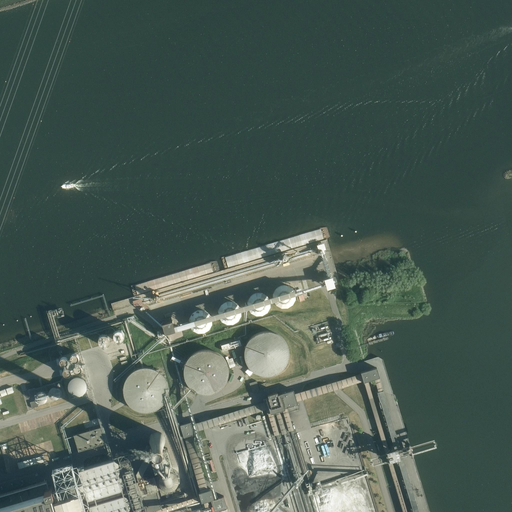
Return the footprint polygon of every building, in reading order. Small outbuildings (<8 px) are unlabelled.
[(297,299),(297,297),(297,295),(296,293),(295,291),(294,290),(293,288),(291,287),(289,287),(287,286),(285,286),(283,287),(281,287),(279,289),(277,290),(276,292),(275,293),(275,296),(274,298),(275,300),(275,302),(276,304),(278,305),(279,307),(281,308),(283,308),(285,309),(287,309),(289,308),(291,308),(293,306),(294,305),(296,303),(296,302),(297,299)] [(271,307),(272,305),(271,303),(271,301),(270,299),(268,297),(267,296),(265,295),(263,294),(260,294),(258,294),(256,295),(254,296),(252,297),(251,299),(250,300),(249,302),(249,305),(249,307),(249,309),(250,311),(251,313),(253,314),(255,315),(257,316),(259,317),(261,317),(263,316),(265,316),(267,315),(269,313),(270,311),(271,309),(271,307)] [(141,298),(133,301),(134,305),(143,313),(148,307),(142,302),(141,298)] [(242,315),(242,313),(242,311),(241,309),(240,307),(239,305),(237,304),(235,303),(233,302),(231,302),(229,302),(227,303),(225,304),(223,305),(221,307),(220,308),(219,310),(219,313),(219,315),(220,317),(220,319),(222,321),(223,322),(225,323),(227,324),(229,325),(231,325),(233,324),(235,324),(237,323),(239,321),(240,319),(241,317),(242,315)] [(212,324),(212,322),(212,320),(211,317),(210,316),(209,314),(207,313),(205,312),(203,311),(201,311),(199,311),(197,312),(195,312),(193,314),(192,315),(191,317),(190,319),(190,321),(190,324),(190,326),(191,328),(192,329),(194,331),(196,332),(198,333),(200,333),(202,333),(204,333),(206,332),(208,331),(210,330),(211,328),(212,326),(212,324)] [(171,317),(161,320),(165,334),(175,331),(171,317)] [(126,336),(126,335),(126,334),(125,333),(125,332),(124,331),(123,330),(122,330),(121,329),(120,329),(119,329),(117,330),(116,330),(116,331),(115,332),(114,333),(114,334),(114,335),(114,336),(114,337),(114,338),(115,339),(116,340),(117,341),(118,341),(119,341),(120,341),(121,341),(122,341),(123,340),(124,339),(125,338),(125,337),(126,336)] [(288,359),(288,355),(288,350),(287,346),(285,343),(282,339),(279,337),(275,335),(271,333),(267,333),(262,333),(258,334),(255,336),(251,339),(248,342),(246,345),(245,349),(244,353),(244,358),(245,362),(246,366),(249,369),(252,372),(255,375),(259,376),(263,377),(268,377),(272,377),(276,375),(279,373),(283,370),(285,367),(287,363),(288,359)] [(110,341),(110,340),(110,339),(110,338),(109,337),(108,336),(107,335),(106,334),(105,334),(104,334),(103,334),(102,334),(101,335),(100,336),(99,336),(99,337),(98,339),(98,340),(98,341),(98,342),(99,343),(99,344),(100,345),(101,345),(102,346),(103,346),(105,346),(106,346),(107,345),(108,345),(109,344),(109,343),(110,342),(110,341)] [(228,376),(229,371),(228,367),(227,363),(225,360),(222,356),(219,354),(215,352),(211,350),(207,350),(203,350),(199,351),(195,353),(192,355),(189,358),(186,362),(185,366),(184,370),(184,374),(185,379),(187,382),(189,386),(192,389),(196,391),(200,393),(204,394),(208,394),(212,393),(216,392),(220,390),(223,387),(225,383),(227,380),(228,376)] [(65,359),(64,359),(63,359),(62,359),(61,360),(60,361),(59,363),(60,364),(60,365),(61,366),(62,367),(63,367),(64,370),(64,371),(63,372),(63,373),(63,374),(63,376),(64,377),(65,377),(67,378),(68,378),(69,377),(70,376),(71,375),(71,374),(74,373),(75,374),(76,374),(77,375),(79,374),(80,374),(81,373),(81,371),(82,370),(81,369),(80,367),(79,367),(78,366),(77,366),(76,364),(77,362),(78,361),(78,360),(78,358),(77,357),(76,356),(74,356),(73,356),(72,357),(71,357),(70,358),(70,360),(70,361),(67,361),(67,360),(65,359)] [(377,367),(360,372),(363,382),(379,377),(377,367)] [(168,395),(168,390),(168,386),(166,382),(164,378),(162,375),(158,372),(155,370),(150,369),(146,368),(142,369),(138,370),(134,372),(130,374),(128,377),(125,381),(124,385),(123,389),(123,394),(124,398),(126,402),(128,405),(131,408),(135,411),(139,412),(143,413),(147,413),(151,413),(155,411),(159,409),(162,406),(165,403),(167,399),(168,395)] [(87,391),(87,389),(87,387),(86,385),(85,384),(84,382),(82,381),(81,380),(79,380),(77,379),(75,380),(73,380),(72,381),(70,382),(69,383),(68,385),(67,387),(67,389),(67,391),(67,392),(68,394),(69,396),(71,397),(72,398),(74,399),(76,399),(78,399),(80,399),(81,398),(83,397),(84,396),(85,394),(86,393),(87,391)] [(257,380),(249,383),(252,392),(259,390),(257,380)] [(61,394),(61,393),(61,392),(60,391),(60,390),(59,389),(58,388),(57,388),(56,388),(55,387),(54,388),(53,388),(52,388),(51,389),(50,390),(49,391),(49,392),(49,393),(49,394),(49,395),(50,397),(51,398),(52,399),(53,399),(54,400),(55,400),(57,399),(58,399),(59,398),(60,397),(61,396),(61,394)] [(264,402),(248,407),(251,414),(266,410),(267,413),(268,413),(274,435),(279,434),(272,411),(275,411),(282,433),(286,432),(279,409),(282,408),(289,431),(293,430),(287,407),(288,412),(299,409),(293,390),(278,394),(277,392),(267,395),(268,397),(263,399),(264,402)] [(47,399),(47,397),(47,396),(47,395),(46,394),(45,393),(44,393),(43,392),(42,392),(41,392),(40,392),(39,392),(38,393),(37,393),(36,394),(36,395),(35,396),(35,397),(35,398),(35,400),(36,401),(37,402),(38,403),(39,403),(40,404),(42,404),(43,404),(44,403),(45,402),(46,402),(46,401),(47,400),(47,399)] [(167,407),(160,410),(163,419),(170,417),(167,407)] [(191,421),(180,425),(184,437),(194,434),(191,421)] [(101,428),(74,435),(79,451),(105,443),(101,428)] [(166,443),(166,440),(165,437),(164,435),(162,433),(159,433),(156,433),(154,434),(151,436),(150,438),(150,441),(151,444),(152,446),(154,448),(157,449),(160,448),(162,447),(165,445),(166,443)] [(167,448),(155,451),(160,467),(172,464),(167,448)] [(113,456),(113,459),(79,469),(88,499),(95,497),(96,502),(89,504),(91,511),(164,511),(187,504),(184,493),(170,497),(169,492),(164,494),(166,498),(161,500),(160,496),(146,449),(129,454),(128,452),(113,456)] [(0,511),(86,511),(78,481),(53,489),(52,486),(49,487),(47,480),(38,482),(35,473),(0,483),(0,492),(0,494),(0,493),(0,511)] [(211,488),(199,491),(201,501),(213,498),(211,488)] [(223,496),(211,499),(214,511),(227,507),(223,496)]
